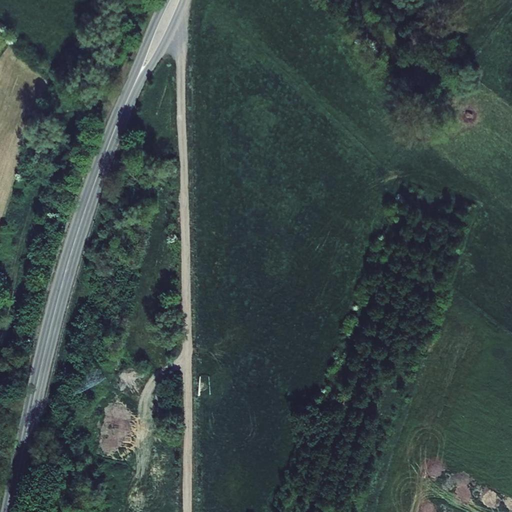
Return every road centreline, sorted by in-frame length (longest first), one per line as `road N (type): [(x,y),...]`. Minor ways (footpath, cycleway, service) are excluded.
road 1 (track): [(178,12),(188,511)]
road 2 (tertiary): [(11,511),(62,282),(129,94)]
